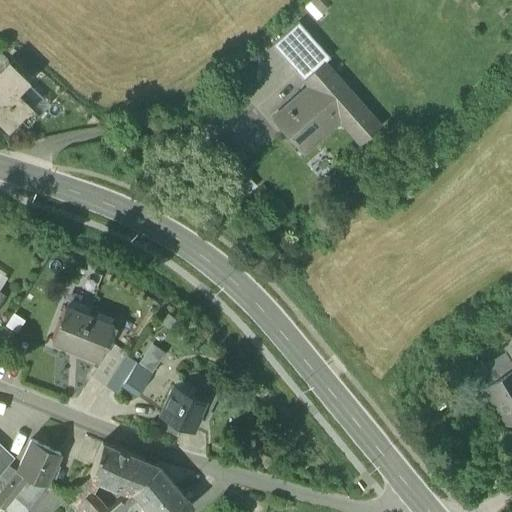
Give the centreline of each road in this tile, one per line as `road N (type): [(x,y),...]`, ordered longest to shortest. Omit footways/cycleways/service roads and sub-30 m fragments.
road 1 (secondary): [(432,508),(262,313),(205,260),(142,221),(0,168)]
road 2 (residential): [(353,511),(166,455),(0,387)]
road 3 (unknown): [(0,158),(42,121),(90,96),(273,69)]
